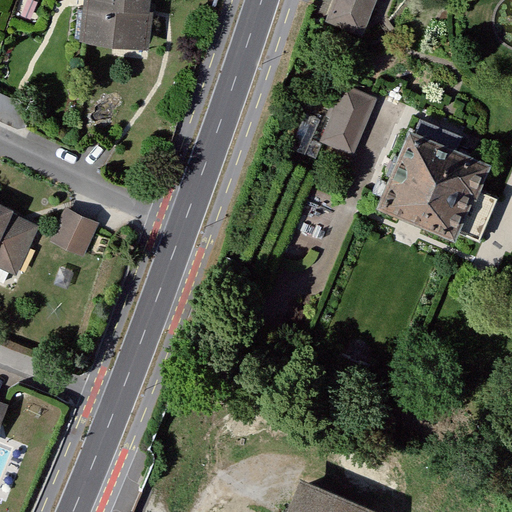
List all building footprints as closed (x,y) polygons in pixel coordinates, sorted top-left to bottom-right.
[(145,0),(72,0),(69,35),(142,42),(145,0)] [(365,0),(326,0),(318,20),(353,33),(365,0)] [(374,95),(340,82),(316,140),(349,154),(374,95)] [(490,159),(415,128),(380,209),(454,241),(490,159)] [(34,221),(0,204),(0,264),(10,269),(34,221)] [(96,221),(63,207),(48,243),(81,257),(96,221)] [(370,511),(296,481),(283,511),(370,511)]
